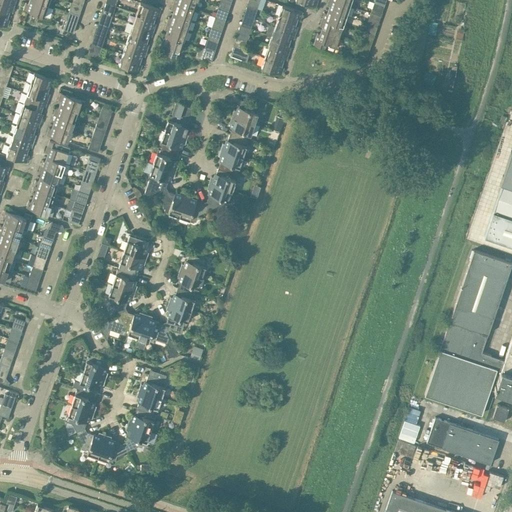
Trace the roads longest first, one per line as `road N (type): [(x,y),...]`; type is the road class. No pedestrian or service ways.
road 1 (residential): [(215,70),(283,89),(367,72),(388,15),(407,0)]
road 2 (residential): [(63,319),(14,475)]
road 3 (residential): [(148,301),(168,241),(136,227),(108,182)]
road 4 (residential): [(0,42),(138,92)]
road 5 (residential): [(108,182),(63,319)]
road 6 (residential): [(108,420),(122,369),(63,319)]
road 7 (tertiary): [(134,511),(14,475)]
